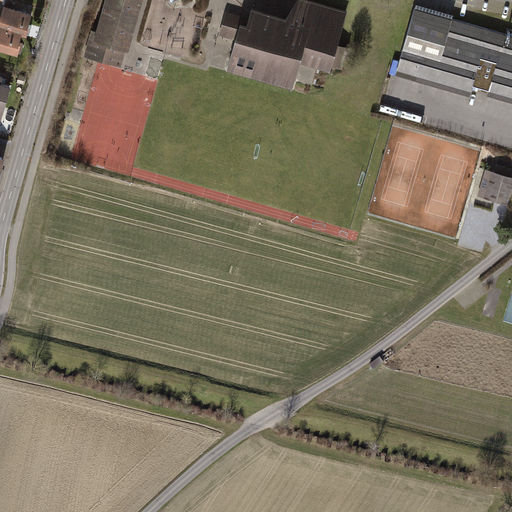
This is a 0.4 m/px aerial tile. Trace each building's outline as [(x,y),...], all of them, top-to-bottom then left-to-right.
[(107,0),(98,31),(93,30),(86,55),(119,65),(124,48),(127,48),(140,0),(107,0)] [(346,12),(302,0),(297,0),(286,19),(252,9),(247,26),(224,19),(220,33),(236,38),(228,67),(292,86),(300,60),(330,68),(331,65),(341,68),(345,51),(336,48),(346,12)] [(0,26),(19,32),(26,34),(29,25),(25,24),(28,12),(2,6),(0,12),(0,26)] [(511,34),(414,7),(397,68),(471,89),(472,84),(511,95),(511,34)] [(19,32),(0,26),(0,47),(18,53),(21,43),(16,41),(19,32)] [(491,173),(482,170),(474,198),(504,207),(511,177),(511,171),(493,166),(491,173)]
